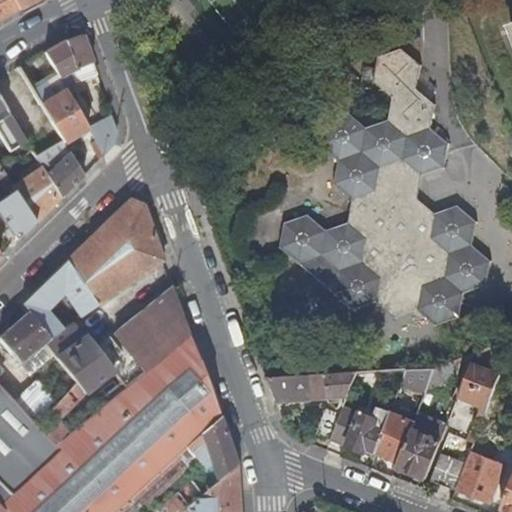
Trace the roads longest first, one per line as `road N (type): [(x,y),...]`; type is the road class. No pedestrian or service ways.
road 1 (residential): [(150,144),(259,466)]
road 2 (residential): [(0,290),(150,144)]
road 3 (residential): [(101,0),(150,144)]
road 4 (residential): [(259,466),(286,468),(400,511)]
